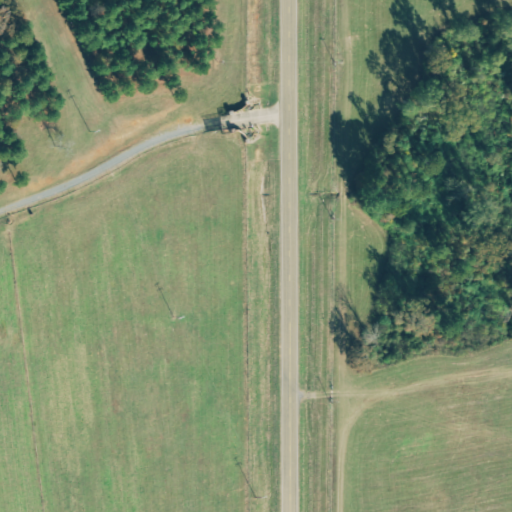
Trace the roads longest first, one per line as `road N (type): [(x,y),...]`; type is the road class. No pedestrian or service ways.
road 1 (secondary): [(288,0),(288,511)]
road 2 (residential): [(288,389),(356,403),(511,376)]
